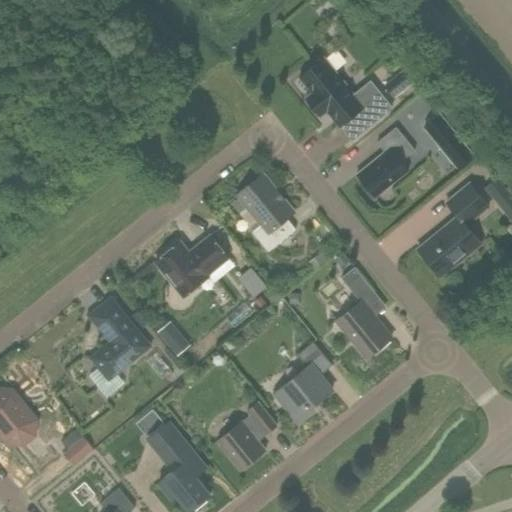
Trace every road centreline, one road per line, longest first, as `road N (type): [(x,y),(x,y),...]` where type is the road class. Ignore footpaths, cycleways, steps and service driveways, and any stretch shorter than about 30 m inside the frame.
road 1 (residential): [(444,345),(268,126),(0,340)]
road 2 (residential): [(235,511),(444,345)]
